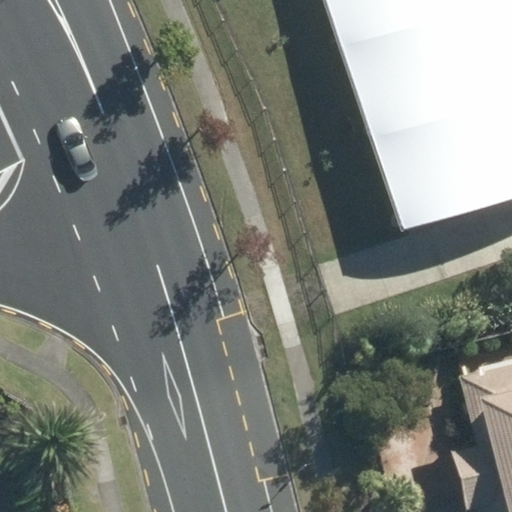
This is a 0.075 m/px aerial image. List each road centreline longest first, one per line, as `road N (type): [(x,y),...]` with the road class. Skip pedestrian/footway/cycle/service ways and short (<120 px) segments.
road 1 (secondary): [(226,511),(110,135)]
road 2 (secondary): [(110,135),(49,0)]
road 3 (residential): [(0,186),(110,135)]
